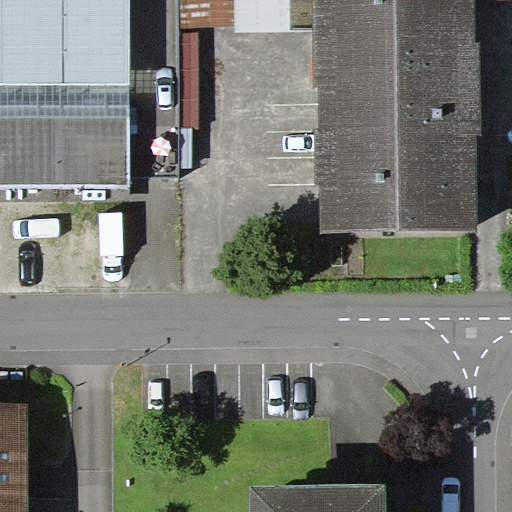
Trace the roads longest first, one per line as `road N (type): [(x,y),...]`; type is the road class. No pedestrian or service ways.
road 1 (residential): [(463,330),(87,330)]
road 2 (residential): [(87,330),(88,511)]
road 3 (residential): [(463,330),(464,511)]
